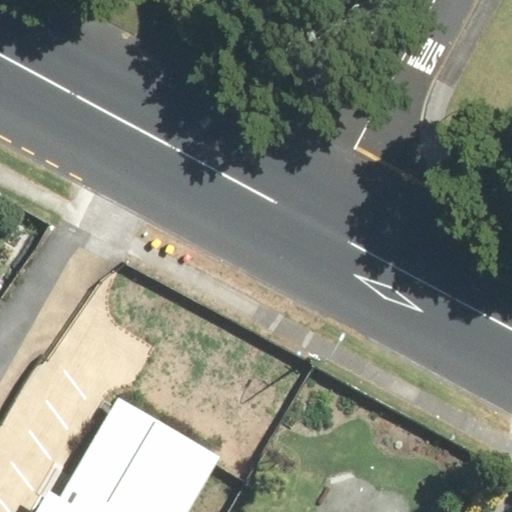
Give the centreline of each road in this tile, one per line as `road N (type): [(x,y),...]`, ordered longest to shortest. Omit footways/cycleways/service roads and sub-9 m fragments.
road 1 (primary): [(0,62),(309,234)]
road 2 (residential): [(436,0),(309,234)]
road 3 (primary): [(309,234),(511,339)]
